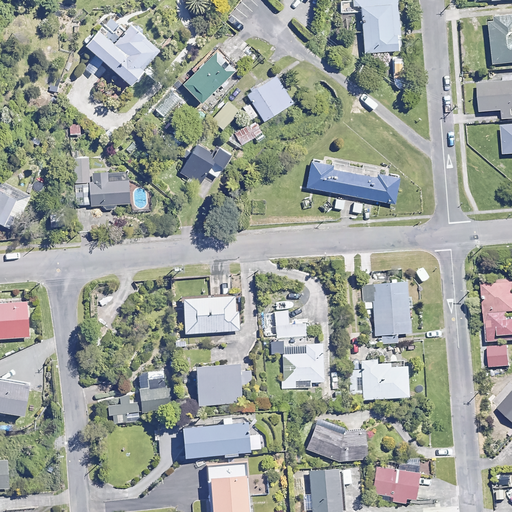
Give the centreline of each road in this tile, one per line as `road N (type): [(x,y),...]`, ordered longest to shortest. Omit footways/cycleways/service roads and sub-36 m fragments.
road 1 (residential): [(445,235),(60,265)]
road 2 (residential): [(462,511),(445,235)]
road 3 (residential): [(60,265),(78,511)]
road 4 (residential): [(437,159),(248,11)]
road 5 (residential): [(422,0),(437,159)]
